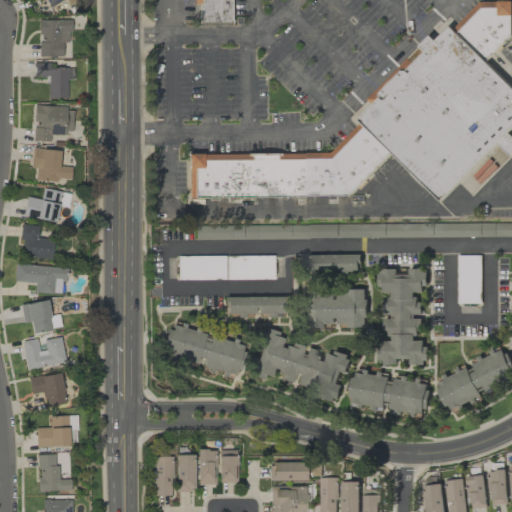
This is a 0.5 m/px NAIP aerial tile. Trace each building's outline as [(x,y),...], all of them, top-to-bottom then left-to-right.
[(185,156),(332,156),(359,128),(351,120),(448,26),(452,32),(475,4),(511,0),(511,43),(485,64),(511,92),(511,128),(506,135),(511,140),(511,152),(506,158),(496,150),(437,206),(386,158),(347,202),(187,198),(185,156)] [(231,0),(192,0),(192,4),(197,4),(198,24),(232,23),(231,0)] [(69,19),(38,20),(38,56),(61,56),(61,42),(69,42),(69,19)] [(46,98),(65,98),(66,80),(72,80),(72,68),(48,68),(48,63),(33,62),(33,77),(46,77),(46,98)] [(32,140),(49,141),(49,133),(71,134),(71,111),(64,111),(64,106),(33,105),(32,140)] [(59,151),(31,148),(29,168),(35,168),(33,179),(56,182),(57,178),(69,179),(70,168),(57,166),(59,151)] [(54,222),(60,193),(41,190),(39,199),(26,196),(21,216),(54,222)] [(51,259),(52,239),(36,237),(37,225),(19,224),(18,240),(21,241),(20,256),(51,259)] [(511,224),(194,225),(194,239),(511,237),(511,224)] [(224,255),(176,256),(177,280),(224,279),(224,255)] [(226,256),(226,279),(273,279),(273,255),(226,256)] [(359,255),(298,256),(298,274),(359,273),(359,255)] [(13,281),(33,283),(33,292),(59,293),(60,280),(65,281),(65,267),(14,264),(13,281)] [(383,368),(409,357),(409,366),(424,365),(422,341),(414,341),(418,325),(417,319),(422,314),(422,312),(414,295),(424,291),(428,270),(396,272),(395,269),(386,269),(377,273),(378,281),(383,292),(397,295),(383,302),(384,315),(393,316),(384,321),(384,325),(391,341),(382,342),(378,357),(383,368)] [(366,329),(366,292),(306,291),(305,329),(324,329),(324,324),(347,325),(347,328),(366,329)] [(243,315),(281,315),(281,297),(225,297),(225,315),(243,315)] [(50,331),(46,300),(19,304),(22,322),(31,321),(33,333),(50,331)] [(242,344),(219,338),(203,340),(202,331),(193,328),(184,329),(184,325),(168,326),(164,344),(165,356),(196,364),(202,363),(200,370),(205,371),(213,370),(231,375),(235,375),(240,355),(240,353),(242,344)] [(348,355),(327,351),(319,351),(303,348),(304,346),(297,344),(280,346),(277,328),(257,331),(260,355),(251,357),(247,375),(252,376),(277,372),(278,380),(293,383),(308,386),(309,380),(318,382),(317,386),(319,398),(337,402),(340,390),(339,381),(340,374),(347,373),(349,363),(348,355)] [(25,369),(64,363),(60,337),(43,339),(44,349),(38,350),(36,339),(21,341),(25,369)] [(454,414),(482,396),(481,396),(511,375),(511,362),(501,346),(466,369),(464,365),(434,385),(447,406),(448,405),(454,414)] [(395,374),(394,380),(355,369),(347,397),(356,400),(354,404),(382,412),(385,402),(391,404),(389,411),(401,414),(402,411),(411,413),(411,416),(421,419),(431,385),(395,374)] [(27,378),(29,394),(42,392),(44,407),(64,403),(59,373),(27,378)] [(35,447),(67,446),(66,415),(48,416),(48,427),(34,428),(35,447)] [(75,442),(75,415),(67,415),(68,442),(75,442)] [(215,484),(214,449),(195,450),(196,484),(215,484)] [(235,481),(236,450),(218,450),(217,481),(235,481)] [(36,455),(37,491),(69,491),(69,479),(55,479),(55,454),(36,455)] [(193,455),(175,454),(174,490),(192,491),(193,455)] [(170,456),(152,456),(153,496),(171,495),(170,456)] [(305,461),(270,462),(271,481),(305,480),(305,461)] [(491,506),(508,505),(506,471),(489,471),(491,506)] [(468,476),(469,509),(486,509),(485,476),(468,476)] [(337,511),(337,478),(319,478),(319,511),(337,511)] [(466,511),(462,479),(445,481),(448,511),(466,511)] [(341,511),(359,511),(359,482),(341,482),(341,511)] [(443,511),(443,485),(424,486),(425,511),(443,511)] [(270,486),(269,511),(305,511),(306,486),(270,486)] [(381,511),(381,490),(363,490),(363,511),(381,511)]
